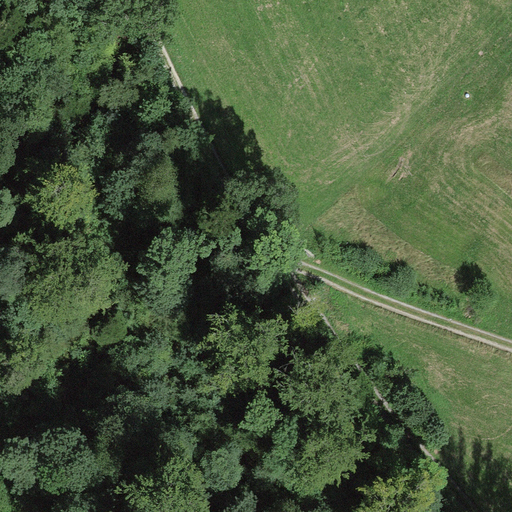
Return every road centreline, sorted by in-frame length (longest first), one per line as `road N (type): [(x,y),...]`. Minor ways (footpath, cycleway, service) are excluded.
road 1 (track): [(136,0),(218,168),(284,269),(472,511)]
road 2 (track): [(511,338),(284,269)]
